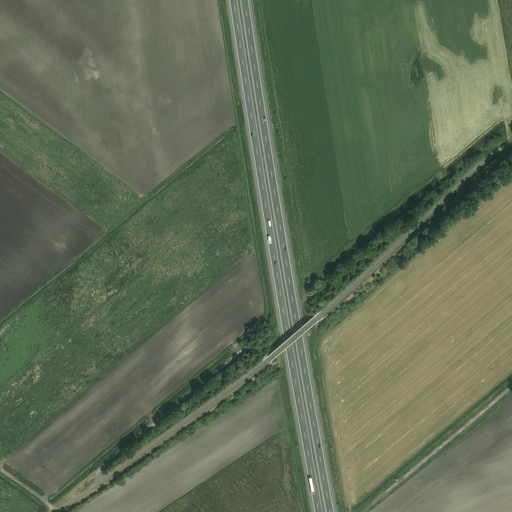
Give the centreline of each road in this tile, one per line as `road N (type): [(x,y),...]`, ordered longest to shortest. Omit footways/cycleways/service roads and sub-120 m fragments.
road 1 (track): [(511,142),(241,381),(55,511)]
road 2 (motorway): [(329,511),(244,0)]
road 3 (motorway): [(233,0),(318,511)]
road 4 (track): [(511,385),(363,508)]
